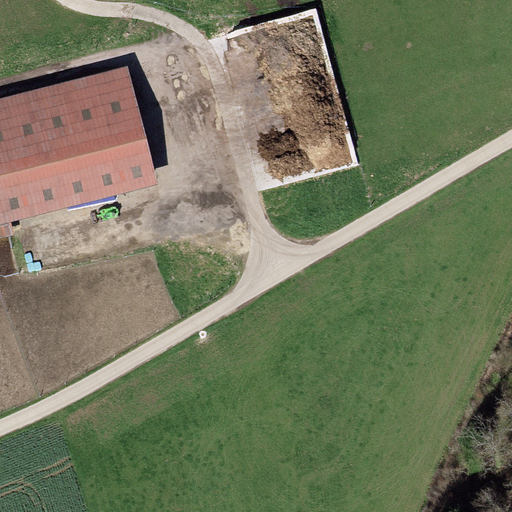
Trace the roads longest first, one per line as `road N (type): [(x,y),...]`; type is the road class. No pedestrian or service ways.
road 1 (track): [(0,429),(55,405),(511,138)]
road 2 (track): [(269,280),(219,72),(179,26),(70,0)]
